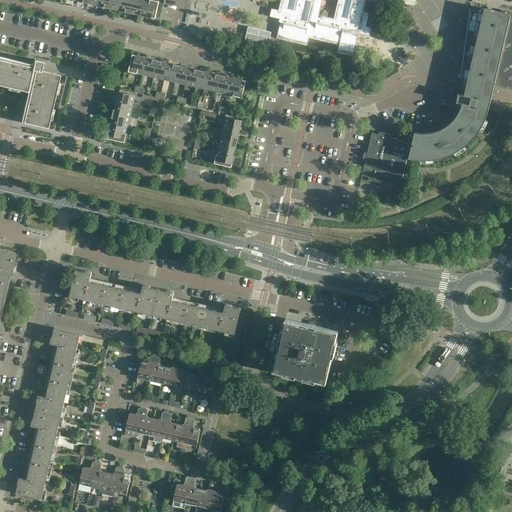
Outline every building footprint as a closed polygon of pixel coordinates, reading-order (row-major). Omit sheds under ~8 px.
[(120,10),(121,0),(110,0),(109,8),(120,10)] [(130,13),(132,0),(121,0),(120,10),(130,13)] [(141,15),(144,0),(132,0),(130,13),(141,15)] [(159,1),(152,0),(144,0),(141,15),(155,18),(159,1)] [(282,0),(280,10),(275,9),(273,17),(279,19),(279,22),(280,23),(277,37),(292,41),(292,42),(293,41),(308,44),(310,37),(324,40),(324,41),(325,41),(325,40),(339,44),(338,51),(353,55),(359,33),(366,35),(368,26),(366,26),(369,12),(364,11),(366,0),(367,0),(377,2),(377,0),(390,0),(402,3),(402,0),(282,0)] [(463,55),(460,78),(461,78),(468,79),(466,89),(465,94),(476,97),(479,97),(479,98),(491,100),(492,95),(494,85),(511,89),(511,18),(511,19),(511,17),(511,12),(501,10),(501,12),(485,8),(484,12),(471,9),(470,9),(465,43),(464,43),(462,55),(463,55)] [(270,44),(273,29),(248,26),(246,41),(270,44)] [(143,75),(147,58),(132,54),(128,71),(143,75)] [(407,61),(404,55),(403,54),(399,57),(403,63),(407,61)] [(23,122),(47,128),(48,125),(49,120),(51,121),(52,116),(50,115),(51,114),(53,114),(54,109),(52,109),(53,104),(54,99),(55,94),(57,94),(59,89),(56,89),(57,88),(59,88),(60,83),(58,83),(59,78),(60,75),(40,70),(41,67),(42,67),(43,66),(44,66),(44,65),(44,63),(43,62),(43,61),(34,59),(33,64),(0,56),(0,85),(28,92),(20,122),(23,122)] [(154,77),(158,60),(147,58),(143,75),(154,77)] [(164,80),(168,63),(158,60),(154,77),(164,80)] [(175,82),(179,65),(168,63),(164,80),(175,82)] [(185,85),(189,68),(179,65),(175,82),(185,85)] [(196,87),(200,70),(189,68),(185,85),(196,87)] [(206,89),(210,72),(200,70),(196,87),(206,89)] [(217,92),(221,75),(210,72),(206,89),(217,92)] [(228,94),(231,77),(221,75),(217,92),(228,94)] [(246,81),(231,77),(228,94),(242,98),(246,81)] [(135,96),(118,92),(116,103),(133,107),(135,96)] [(418,132),(415,132),(409,158),(410,158),(415,159),(416,159),(420,159),(420,160),(421,160),(422,159),(426,159),(426,160),(427,160),(427,159),(432,159),(433,159),(438,158),(439,158),(443,157),(444,157),(444,156),(449,155),(450,155),(450,154),(454,152),(454,153),(455,152),(459,150),(460,149),(464,146),(464,147),(465,146),(464,146),(468,143),(469,142),(472,139),(473,138),(476,135),(477,134),(479,130),(480,130),(480,129),(482,125),(483,125),(483,124),(485,120),(486,119),(485,119),(487,114),(487,115),(488,114),(487,113),(488,109),(489,109),(489,108),(490,102),(491,102),(491,100),(479,98),(479,97),(476,97),(465,94),(465,95),(459,93),(458,93),(457,102),(458,102),(463,103),(460,112),(459,112),(459,113),(458,115),(457,116),(456,118),(454,120),(454,119),(454,120),(453,122),(451,123),(449,125),(448,126),(447,125),(447,126),(444,128),(443,129),(441,130),(439,130),(438,130),(439,131),(436,131),(434,132),(431,133),(430,132),(429,133),(428,133),(427,133),(423,133),(421,133),(418,132)] [(130,117),(133,107),(116,103),(113,113),(130,117)] [(128,128),(130,117),(113,113),(111,124),(128,128)] [(242,120),(225,116),(223,127),(240,131),(242,120)] [(125,142),(128,128),(111,124),(108,138),(125,142)] [(237,142),(240,131),(223,127),(220,138),(237,142)] [(401,185),(411,144),(397,140),(397,139),(391,137),(391,136),(390,134),(381,132),(379,133),(378,134),(372,133),(362,175),(369,177),(368,178),(370,180),(379,182),(381,181),(381,180),(401,185)] [(235,152),(237,142),(220,138),(218,148),(235,152)] [(231,167),(235,152),(218,148),(214,163),(231,167)] [(0,341),(1,337),(0,336),(0,304),(8,271),(11,271),(15,253),(0,249),(0,341)] [(168,291),(159,288),(150,286),(143,284),(142,292),(133,290),(90,280),(92,272),(86,271),(85,271),(76,269),(70,295),(241,335),(246,314),(240,313),(241,308),(232,306),(232,305),(226,303),(224,312),(172,299),(174,291),(168,290),(168,291)] [(315,381),(315,379),(326,382),(332,356),(334,356),(337,342),(336,342),(338,331),(286,319),(283,330),(282,329),(279,343),(280,344),(274,370),(285,372),(285,374),(315,381)] [(42,499),(61,416),(80,333),(55,328),(52,337),(50,343),(58,345),(46,396),(38,395),(37,401),(33,419),(31,425),(39,427),(27,479),(19,477),(18,483),(16,493),(42,499)] [(237,354),(238,348),(231,346),(229,353),(237,354)] [(150,380),(156,356),(153,355),(151,357),(150,361),(148,362),(144,361),(141,362),(138,378),(150,380)] [(162,383),(166,366),(160,365),(159,363),(160,359),(158,357),(156,356),(150,380),(162,383)] [(173,386),(179,361),(176,361),(174,362),(173,366),(171,368),(166,366),(162,383),(173,386)] [(185,389),(189,372),(183,370),(182,368),(183,364),(182,362),(179,361),(173,386),(185,389)] [(196,396),(203,366),(200,365),(198,366),(196,372),(194,373),(189,372),(185,389),(190,390),(189,394),(196,396)] [(205,366),(203,366),(196,396),(195,397),(207,399),(212,379),(211,377),(207,376),(205,374),(207,368),(205,366)] [(138,432),(144,407),(141,407),(139,408),(138,412),(136,414),(132,413),(130,414),(125,435),(137,437),(138,432)] [(150,435),(153,418),(148,417),(147,415),(148,410),(146,408),(144,407),(138,432),(150,435)] [(161,438),(167,412),(165,411),(163,412),(161,418),(159,419),(153,418),(150,435),(155,436),(153,441),(160,442),(161,438)] [(173,440),(177,423),(171,422),(170,420),(171,414),(170,412),(167,412),(161,438),(173,440)] [(184,448),(191,417),(188,416),(186,418),(185,423),(183,425),(177,423),(173,440),(178,441),(177,446),(184,448)] [(194,418),(191,417),(184,448),(190,449),(191,444),(197,446),(200,430),(199,428),(195,427),(194,425),(195,420),(194,418)] [(511,455),(505,454),(499,478),(508,480),(509,477),(511,478),(511,455)] [(91,486),(97,461),(94,461),(92,462),(91,466),(89,468),(85,467),(83,468),(80,483),(91,486)] [(103,489),(107,472),(102,470),(100,468),(101,464),(100,462),(97,461),(91,486),(103,489)] [(115,492),(121,467),(118,466),(116,467),(115,472),(113,473),(107,472),(103,489),(102,493),(114,496),(115,492)] [(123,468),(121,467),(115,492),(127,494),(131,479),(129,477),(125,476),(124,474),(125,470),(123,468)] [(185,503),(191,477),(189,476),(187,478),(185,483),(183,484),(180,483),(180,481),(179,479),(176,479),(174,479),(171,493),(171,494),(175,495),(172,505),(184,508),(185,503)] [(197,505),(201,488),(196,487),(194,485),(196,480),(194,478),(191,477),(185,503),(197,505)] [(207,511),(215,482),(212,482),(210,483),(209,488),(207,490),(201,488),(197,505),(208,508),(206,511),(207,511)] [(219,485),(218,483),(215,482),(207,511),(220,511),(221,510),(225,511),(227,503),(223,502),(224,496),(223,494),(219,493),(218,491),(219,485)]
